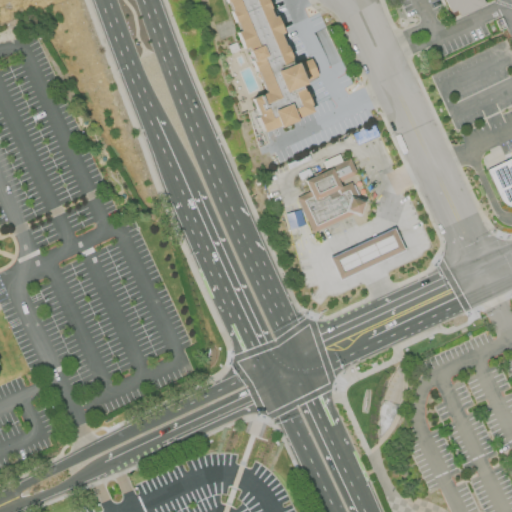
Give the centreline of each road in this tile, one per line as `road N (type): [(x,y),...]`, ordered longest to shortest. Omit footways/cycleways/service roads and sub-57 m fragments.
road 1 (residential): [(355,0),(482,274)]
road 2 (tertiary): [(270,383),(244,379),(20,485),(0,503)]
road 3 (secondary): [(230,204),(151,0)]
road 4 (secondary): [(107,0),(186,197)]
road 5 (secondary): [(186,197),(270,383)]
road 6 (tertiary): [(103,471),(256,399),(270,383)]
road 7 (secondary): [(299,362),(230,204)]
road 8 (secondary): [(270,383),(331,511)]
road 9 (tertiary): [(368,329),(482,274)]
